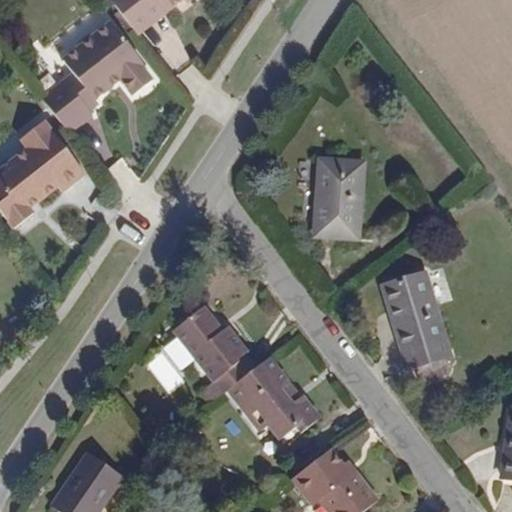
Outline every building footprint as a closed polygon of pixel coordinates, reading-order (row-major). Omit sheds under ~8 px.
[(101,0),(131,39),(178,4),(183,11),(197,0),(101,0)] [(67,81),(37,105),(63,140),(89,120),(87,116),(95,110),(91,105),(116,85),(128,101),(150,84),(105,25),(54,64),(67,81)] [(22,152),(0,168),(0,227),(5,235),(29,218),(25,212),(52,193),(57,201),(83,183),(40,123),(14,141),(22,152)] [(123,159),(110,167),(122,187),(135,178),(123,159)] [(314,160),(308,241),(357,245),(363,164),(314,160)] [(379,284),(402,376),(451,364),(427,272),(379,284)] [(195,311),(168,333),(210,386),(245,358),(222,328),(214,335),(195,311)] [(267,361),(222,395),(255,438),(266,429),(279,445),(312,420),(267,361)] [(511,408),(505,408),(493,482),(511,484),(511,408)] [(330,451),(285,482),(306,511),(309,511),(316,507),(319,511),(367,511),(377,505),(347,462),(340,466),(330,451)] [(81,457),(46,511),(47,511),(101,511),(121,482),(81,457)]
